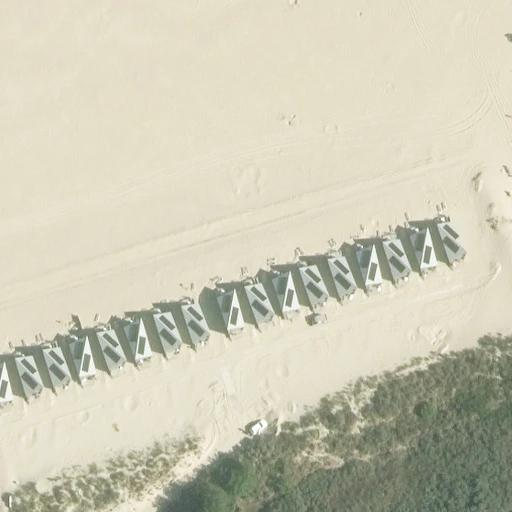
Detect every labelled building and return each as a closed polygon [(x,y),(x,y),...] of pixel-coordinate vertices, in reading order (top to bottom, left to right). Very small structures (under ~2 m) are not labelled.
[(447,228),(439,230),(449,261),(457,258),(447,228)] [(422,235),(414,237),(424,267),(432,264),(422,235)] [(394,246),(386,248),(396,279),(404,276),(394,246)] [(369,252),(361,255),(371,285),(379,282),(369,252)] [(344,261),(336,264),(345,293),(353,291),(344,261)] [(308,272),(301,275),(311,305),(319,303),(308,272)] [(283,281),(275,284),(285,314),(293,311),(283,281)] [(258,288),(249,291),(260,322),(268,319),(258,288)] [(231,300),(222,302),(230,333),(239,330),(231,300)] [(202,307),(193,310),(203,341),(212,338),(202,307)] [(173,316),(164,319),(174,350),(183,347),(173,316)] [(139,327),(131,329),(139,359),(147,357),(139,327)] [(113,335),(105,337),(115,368),(123,365),(113,335)] [(88,343),(80,345),(90,376),(98,374),(88,343)] [(53,354),(44,357),(53,387),(62,385),(53,354)] [(29,367),(20,369),(26,395),(34,393),(29,367)]
